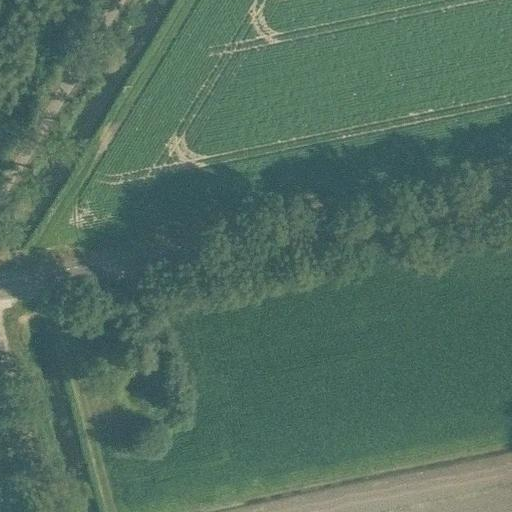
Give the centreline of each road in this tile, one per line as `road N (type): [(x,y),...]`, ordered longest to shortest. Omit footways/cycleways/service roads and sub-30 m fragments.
road 1 (tertiary): [(0,287),(511,181)]
road 2 (track): [(38,280),(60,329),(109,511)]
road 3 (unclassified): [(0,196),(119,0)]
road 4 (track): [(0,349),(48,511)]
